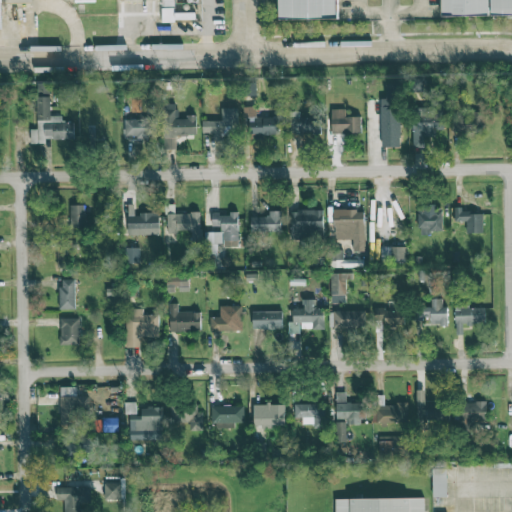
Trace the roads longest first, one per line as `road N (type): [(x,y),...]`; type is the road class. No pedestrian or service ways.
road 1 (residential): [(511,169),(0,179)]
road 2 (residential): [(511,50),(0,58)]
road 3 (residential): [(511,363),(25,373)]
road 4 (residential): [(21,126),(26,511)]
